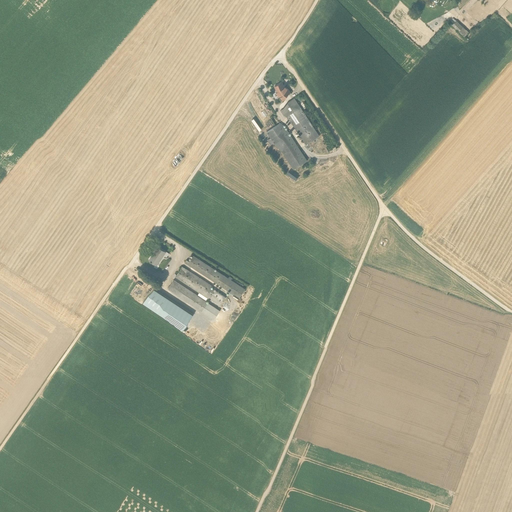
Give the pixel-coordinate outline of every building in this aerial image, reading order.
[(451,25),(458,32),(463,28),(456,21),(452,25),(451,25)] [(469,33),(463,28),(458,32),(464,38),(469,33)] [(281,79),(275,84),(278,88),(276,89),(278,93),(280,92),(283,97),(290,92),(281,79)] [(281,107),(306,145),(319,136),(294,98),(281,107)] [(307,160),(280,119),(266,128),(270,134),(267,137),(270,141),(273,139),(293,169),(307,160)] [(173,158),(178,162),(185,153),(181,149),(173,158)] [(158,261),(166,248),(158,242),(149,256),(158,261)] [(185,259),(239,295),(245,286),(231,277),(232,275),(229,273),(228,275),(193,252),(189,258),(186,256),(185,259)] [(211,284),(212,282),(183,263),(176,274),(199,289),(198,292),(174,276),(168,286),(214,316),(220,307),(205,297),(208,294),(220,302),(226,294),(211,284)] [(181,329),(193,311),(154,285),(142,303),(181,329)]
